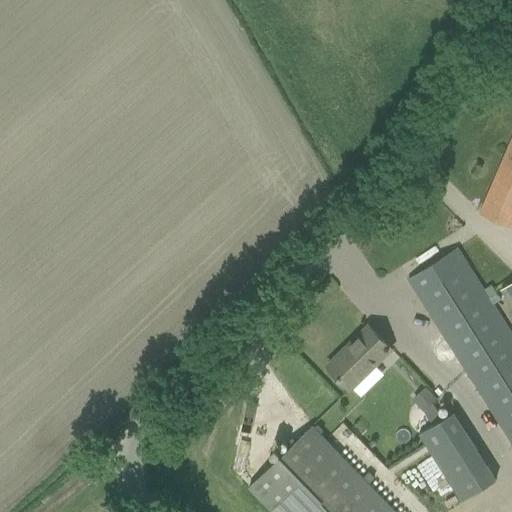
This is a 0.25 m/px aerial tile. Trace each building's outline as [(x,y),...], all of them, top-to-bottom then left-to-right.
[(511,136),(479,212),(498,220),(511,226),(511,136)] [(408,278),(419,295),(511,442),(511,335),(456,248),(408,278)] [(511,281),(502,288),(511,304),(511,281)] [(391,348),(368,326),(327,366),(349,389),(391,348)] [(425,386),(411,398),(422,410),(436,397),(425,386)] [(439,400),(426,409),(435,423),(448,413),(439,400)] [(453,412),(419,434),(462,502),(496,480),(453,412)] [(398,511),(310,425),(247,486),(272,511),(398,511)]
